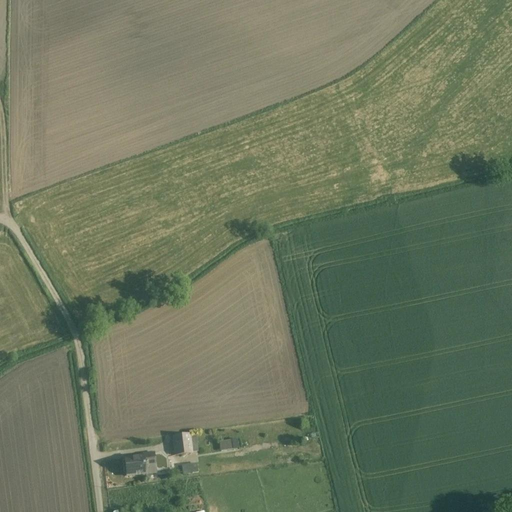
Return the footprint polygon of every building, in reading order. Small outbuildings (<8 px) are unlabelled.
[(190,435),(172,437),(175,456),(192,454),(190,435)] [(219,442),(221,451),(240,448),(238,438),(219,442)] [(294,453),(279,453),(280,463),(294,462),(294,453)] [(132,458),(125,459),(126,477),(156,474),(154,454),(132,456),(132,458)] [(185,474),(193,471),(192,465),(183,467),(185,474)]
